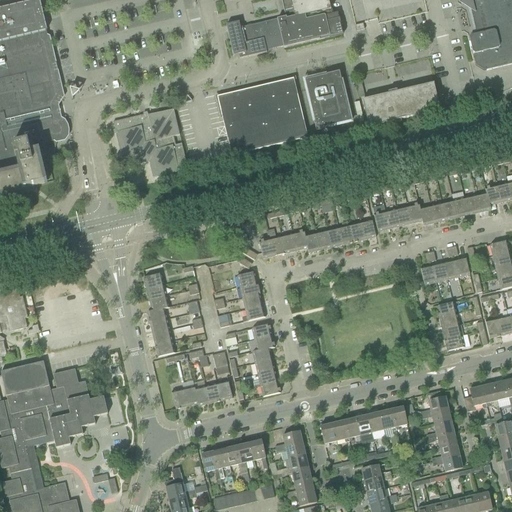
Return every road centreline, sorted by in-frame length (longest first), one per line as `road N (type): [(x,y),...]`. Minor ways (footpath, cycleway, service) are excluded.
road 1 (primary): [(113,222),(511,119)]
road 2 (residential): [(304,407),(278,280),(511,224)]
road 3 (unclassified): [(213,70),(233,74),(456,23)]
road 4 (tertiary): [(304,407),(511,357)]
road 5 (unclassified): [(90,156),(87,108),(213,70)]
road 6 (tertiary): [(153,442),(304,407)]
road 7 (tertiary): [(153,442),(120,299)]
